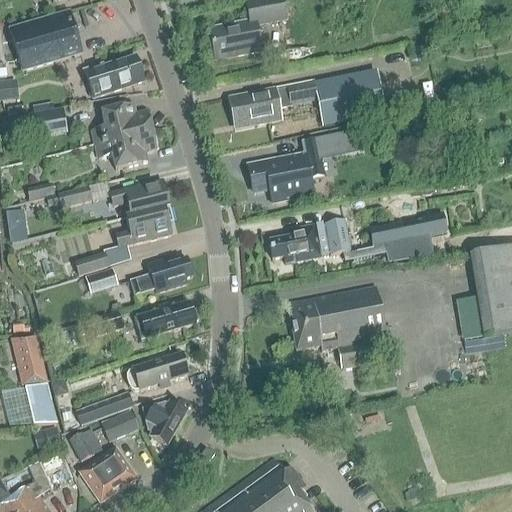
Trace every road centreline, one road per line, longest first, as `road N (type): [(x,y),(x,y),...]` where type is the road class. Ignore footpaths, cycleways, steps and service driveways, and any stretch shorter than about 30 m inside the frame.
road 1 (residential): [(198,427),(219,330),(214,232),(186,113),(145,0)]
road 2 (residential): [(348,511),(307,450),(229,443),(198,427)]
